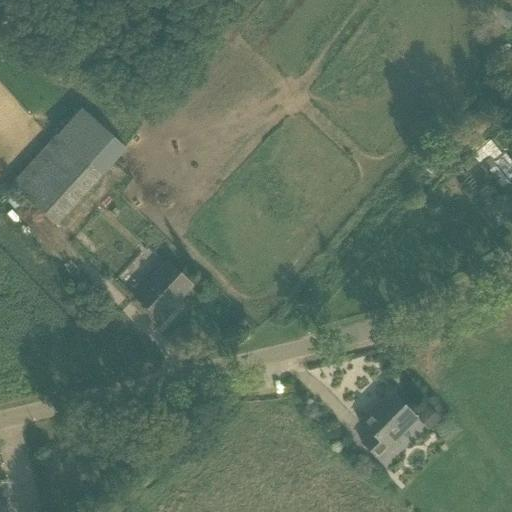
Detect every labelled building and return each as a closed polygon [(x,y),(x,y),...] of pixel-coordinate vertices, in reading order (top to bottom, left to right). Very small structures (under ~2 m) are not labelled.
[(493,24),(507,30),(511,18),(511,17),(498,12),(493,24)] [(487,144),(478,133),(463,144),(484,171),(501,156),(490,142),(487,144)] [(100,177),(56,135),(10,185),(55,226),(100,177)] [(460,163),(466,171),(474,164),(468,156),(460,163)] [(166,263),(134,298),(160,322),(192,287),(166,263)] [(360,423),(371,435),(362,444),(382,463),(399,446),(395,442),(417,420),(392,396),(373,415),(371,412),(360,423)] [(429,431),(440,420),(428,407),(416,419),(429,431)]
